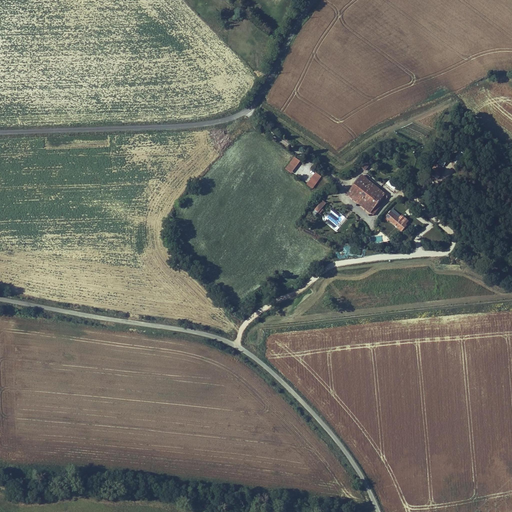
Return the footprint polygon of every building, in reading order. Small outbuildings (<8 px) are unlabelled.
[(292,173),(300,161),(294,157),(285,169),(292,173)] [(431,175),(438,176),(439,173),(444,174),(445,167),(433,165),(431,175)] [(313,189),(322,177),(315,172),(306,185),(313,189)] [(342,192),(355,203),(358,198),(352,193),(363,179),(357,174),(342,192)] [(383,196),(363,179),(352,193),(358,198),(355,203),(368,214),(383,196)] [(384,185),(393,192),(397,187),(388,180),(384,185)] [(320,214),(324,209),(322,207),(326,203),(323,200),(314,209),(320,214)] [(397,219),(388,212),(382,220),(385,222),(387,220),(399,231),(405,225),(403,224),(406,221),(400,215),(397,219)]
